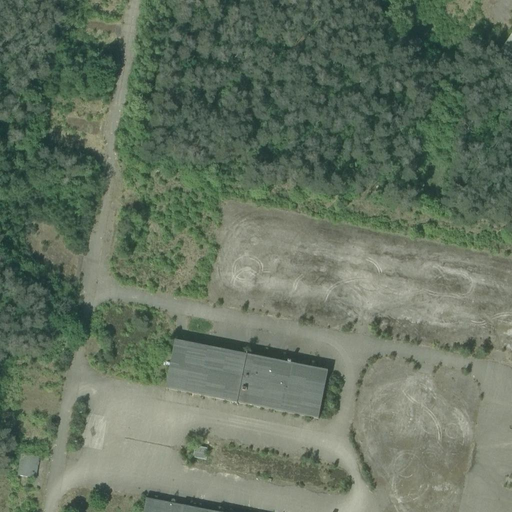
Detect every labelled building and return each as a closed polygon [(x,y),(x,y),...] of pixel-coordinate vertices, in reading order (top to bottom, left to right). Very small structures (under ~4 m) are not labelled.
[(511,35),(511,36),(497,56),(511,66),(511,35)] [(14,177),(3,161),(0,163),(0,214),(42,185),(29,167),(14,177)] [(247,356),(176,342),(166,390),(238,404),(237,406),(238,406),(238,404),(319,420),(329,372),(248,356),(248,354),(247,356)] [(208,449),(195,447),(193,459),(205,461),(208,449)] [(39,458),(20,455),(17,476),(35,480),(39,458)] [(206,511),(144,500),(142,511),(206,511)]
